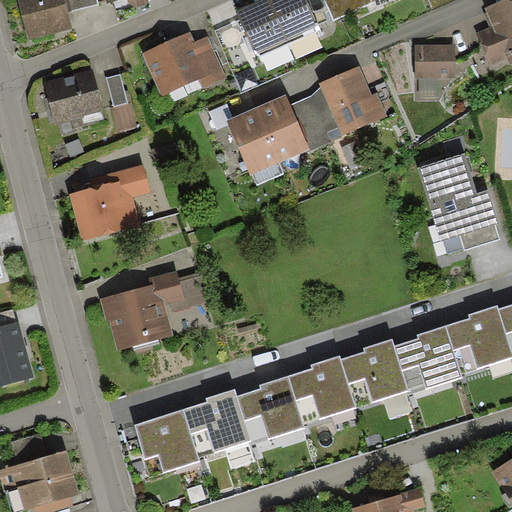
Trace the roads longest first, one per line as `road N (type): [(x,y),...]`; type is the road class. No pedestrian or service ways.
road 1 (residential): [(86,401),(0,80)]
road 2 (residential): [(230,511),(511,420)]
road 3 (residential): [(256,94),(481,0)]
road 4 (residential): [(0,77),(199,0)]
